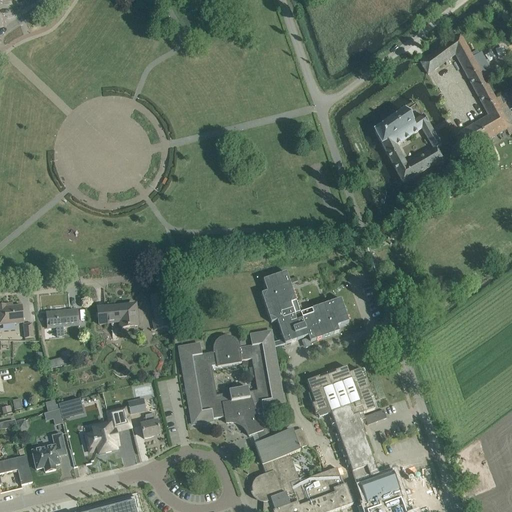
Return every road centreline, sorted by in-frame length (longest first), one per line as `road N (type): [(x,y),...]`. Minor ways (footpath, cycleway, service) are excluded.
road 1 (unclassified): [(461,511),(320,108)]
road 2 (residential): [(0,290),(120,279),(136,288),(149,334)]
road 3 (unclassified): [(464,0),(320,108)]
road 4 (residential): [(0,508),(150,471)]
